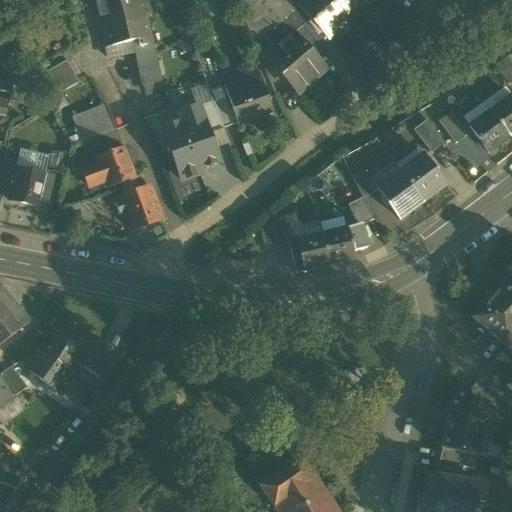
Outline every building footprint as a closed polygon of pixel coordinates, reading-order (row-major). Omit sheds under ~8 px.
[(94,0),(99,20),(132,13),(134,22),(147,19),(150,18),(145,0),(94,0)] [(244,0),(236,7),(254,45),(263,37),(271,30),(245,0),(244,0)] [(263,37),(275,50),(276,50),(293,35),(302,27),(303,26),(311,19),(300,5),(295,0),(245,0),(271,30),(263,37)] [(342,23),(355,11),(345,0),(305,0),(300,5),(311,19),(328,39),(344,25),(342,23)] [(345,0),(355,11),(357,14),(373,0),(345,0)] [(342,23),(344,25),(357,14),(355,11),(342,23)] [(152,44),(147,19),(134,22),(132,13),(99,20),(105,48),(133,42),(135,54),(142,86),(161,82),(154,48),(152,45),(152,44)] [(303,28),(323,51),(332,43),(328,39),(311,19),(303,26),(302,27),(303,28)] [(293,35),(314,58),(323,51),(303,28),(302,27),(293,35)] [(283,77),(298,94),(325,71),(314,58),(293,35),(276,50),(284,59),(278,63),(287,73),(283,77)] [(135,54),(133,42),(105,48),(108,61),(135,54)] [(495,67),(509,86),(511,83),(511,67),(507,59),(495,67)] [(34,79),(46,101),(78,84),(66,62),(34,79)] [(237,124),(238,127),(273,114),(259,77),(252,80),(250,75),(243,77),(241,71),(220,78),(223,85),(232,111),(237,124)] [(0,118),(4,120),(12,87),(0,84),(0,118)] [(195,109),(198,108),(213,103),(208,90),(206,85),(189,91),(195,109)] [(213,103),(213,105),(224,101),(229,112),(232,111),(223,85),(208,90),(213,103)] [(511,97),(504,87),(483,103),(491,113),(511,98),(511,97)] [(511,98),(491,113),(509,138),(511,136),(511,97),(511,98)] [(224,101),(213,105),(222,130),(237,124),(232,111),(229,112),(224,101)] [(223,131),(222,130),(213,105),(213,103),(198,108),(208,136),(223,131)] [(470,128),(491,113),(483,103),(462,119),(469,128),(470,127),(470,128)] [(82,143),(88,141),(115,130),(105,105),(71,118),(82,143)] [(167,140),(181,181),(183,181),(183,180),(198,175),(199,175),(197,170),(216,163),(217,163),(213,151),(208,136),(198,108),(195,109),(184,113),(191,132),(188,133),(186,128),(166,135),(168,140),(167,140)] [(191,132),(184,113),(176,116),(178,121),(162,126),(167,140),(168,140),(166,135),(186,128),(188,133),(191,132)] [(489,153),(509,138),(491,113),(470,128),(470,127),(469,128),(489,154),(489,153)] [(438,122),(455,145),(467,137),(450,114),(438,122)] [(414,131),(431,154),(444,144),(427,122),(414,131)] [(123,149),(115,130),(88,141),(95,159),(123,149)] [(228,145),(223,131),(208,136),(213,151),(228,145)] [(95,159),(97,166),(104,183),(106,190),(118,185),(135,179),(123,148),(123,149),(95,159)] [(395,165),(401,174),(423,158),(417,149),(395,165)] [(20,150),(17,163),(15,169),(16,169),(45,176),(50,157),(20,150)] [(423,158),(401,174),(378,191),(399,219),(422,202),(445,185),(425,157),(423,158)] [(0,168),(0,195),(9,198),(16,169),(15,169),(17,163),(2,159),(0,168)] [(369,179),(378,191),(401,174),(395,165),(393,162),(369,179)] [(225,185),(217,163),(216,163),(197,170),(199,175),(206,192),(225,185)] [(89,189),(104,183),(97,166),(82,171),(89,189)] [(9,201),(38,208),(39,201),(43,187),(45,176),(16,169),(9,198),(9,201)] [(352,178),(362,199),(374,194),(364,173),(352,178)] [(43,187),(50,189),(53,178),(45,176),(43,187)] [(118,185),(123,198),(146,190),(141,177),(135,179),(118,185)] [(50,189),(43,187),(39,201),(47,203),(50,189)] [(125,216),(131,232),(161,220),(149,188),(146,190),(123,198),(114,202),(120,218),(125,216)] [(373,221),(362,199),(348,206),(357,225),(358,228),(360,227),(373,221)] [(79,211),(64,213),(67,228),(81,225),(79,211)] [(318,224),(321,235),(322,235),(322,236),(347,230),(346,229),(344,218),(318,224)] [(259,228),(265,252),(289,246),(290,246),(289,244),(284,222),(259,228)] [(294,231),(296,241),(297,241),(321,235),(318,224),(294,231)] [(357,225),(347,229),(348,233),(353,252),(365,249),(360,227),(358,228),(357,225)] [(296,241),(296,242),(303,272),(303,274),(305,273),(329,267),(329,266),(354,260),(354,261),(355,261),(355,260),(353,252),(348,233),(347,229),(346,229),(347,230),(322,236),(322,235),(321,235),(297,241),(296,241)] [(296,274),(303,272),(296,242),(289,244),(290,246),(289,246),(296,274)] [(511,278),(476,319),(508,348),(509,349),(511,347),(511,345),(511,278)] [(0,345),(28,325),(0,289),(0,345)] [(38,350),(37,351),(74,375),(81,365),(87,356),(86,356),(51,331),(37,350),(38,350)] [(81,365),(89,371),(103,352),(94,345),(86,356),(87,356),(81,365)] [(511,377),(511,347),(509,349),(508,348),(493,367),(510,380),(511,377)] [(60,394),(74,375),(37,351),(25,369),(33,374),(28,381),(35,386),(39,379),(60,394)] [(89,371),(99,378),(113,359),(103,352),(89,371)] [(0,375),(0,376),(14,396),(25,388),(10,367),(0,375)] [(0,409),(15,399),(14,396),(0,376),(0,409)] [(469,393),(488,408),(496,399),(477,384),(469,393)] [(477,458),(487,460),(494,430),(502,420),(488,408),(469,393),(465,389),(449,409),(440,449),(442,450),(477,458)] [(15,399),(0,409),(0,422),(3,426),(24,412),(15,399)] [(477,458),(442,450),(436,473),(460,479),(462,467),(474,470),(477,458)] [(274,508),(276,511),(339,511),(316,478),(316,477),(302,457),(258,488),(273,508),(274,508)] [(421,499),(438,502),(435,511),(470,511),(471,507),(476,508),(479,484),(425,476),(421,499)] [(248,483),(229,496),(239,510),(258,497),(248,483)] [(418,498),(415,511),(435,511),(438,502),(421,499),(418,498)]
